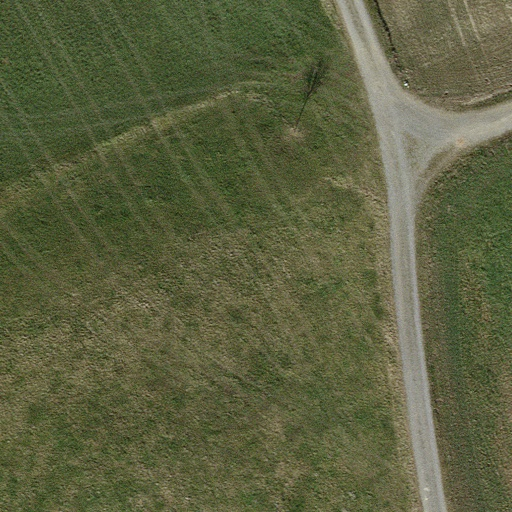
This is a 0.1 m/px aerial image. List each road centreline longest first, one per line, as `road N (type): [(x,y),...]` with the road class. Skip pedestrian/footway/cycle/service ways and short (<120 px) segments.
road 1 (track): [(409,159),(412,285),(441,511)]
road 2 (track): [(409,159),(347,0)]
